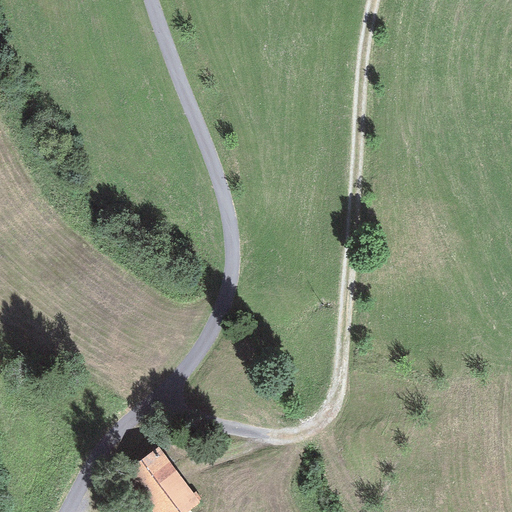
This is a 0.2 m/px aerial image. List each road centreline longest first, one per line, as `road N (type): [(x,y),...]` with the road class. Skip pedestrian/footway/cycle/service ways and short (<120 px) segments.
road 1 (track): [(158,397),(218,425),(268,435),(292,436),(328,411),(337,387),(360,74),(374,0)]
road 2 (track): [(70,511),(121,434),(211,333),(227,295),(224,198),(150,0)]
